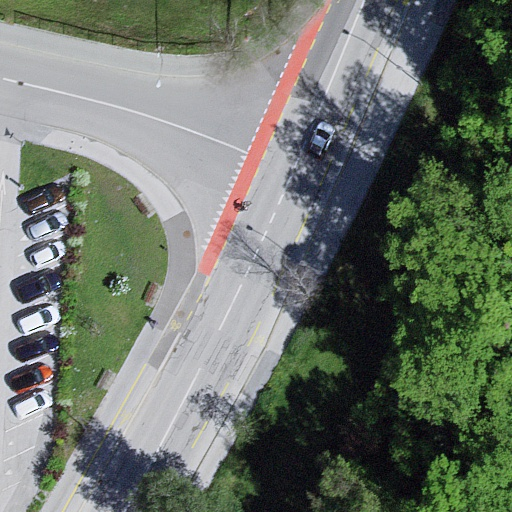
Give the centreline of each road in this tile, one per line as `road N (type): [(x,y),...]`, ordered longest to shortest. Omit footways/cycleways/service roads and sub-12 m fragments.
road 1 (tertiary): [(124,511),(292,175)]
road 2 (unclassified): [(292,175),(187,129),(0,78)]
road 3 (tertiary): [(292,175),(366,0)]
